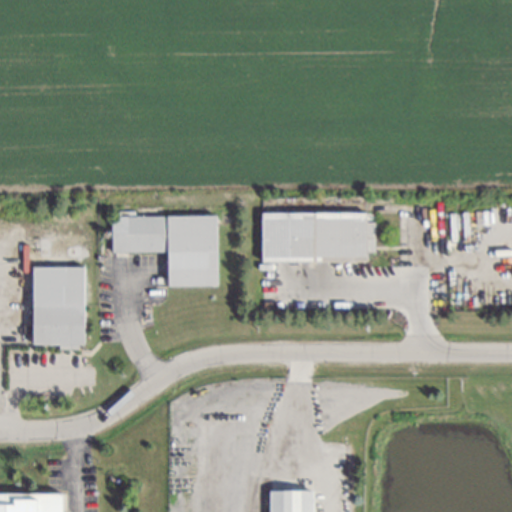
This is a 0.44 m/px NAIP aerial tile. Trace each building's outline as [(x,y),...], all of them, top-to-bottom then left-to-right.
[(377,214),(268,214),(267,263),(377,263),(377,214)] [(224,217),(224,285),(176,286),(175,252),(120,253),(119,217),(224,217)] [(93,268),(92,346),(38,346),(38,268),(93,268)] [(320,493),(320,511),(275,511),(276,493),(320,493)] [(0,494),(0,511),(71,511),(72,494),(52,494),(0,494)]
